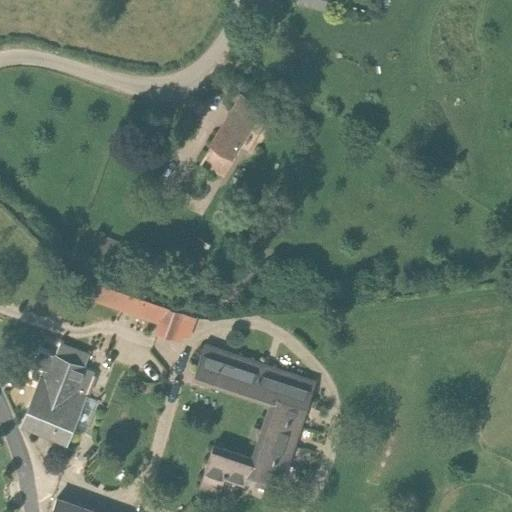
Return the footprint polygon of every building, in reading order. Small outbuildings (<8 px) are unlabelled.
[(325,0),(298,0),(297,2),(323,9),(325,0)] [(230,158),(262,106),(241,94),(210,145),(230,158)] [(189,182),(197,186),(206,169),(199,165),(189,182)] [(112,263),(119,243),(101,236),(94,257),(112,263)] [(173,341),(183,315),(94,283),(82,278),(77,289),(92,294),(91,298),(158,322),(154,334),(173,341)] [(315,381),(223,350),(204,343),(193,377),(269,404),(261,429),(254,426),(250,437),(258,440),(252,458),(213,444),(201,479),(199,485),(220,492),(224,478),(244,484),(247,474),(281,485),(315,381)] [(75,392),(85,368),(54,356),(48,371),(43,370),(22,424),(66,442),(86,396),(75,392)] [(93,511),(56,498),(51,511),(93,511)]
